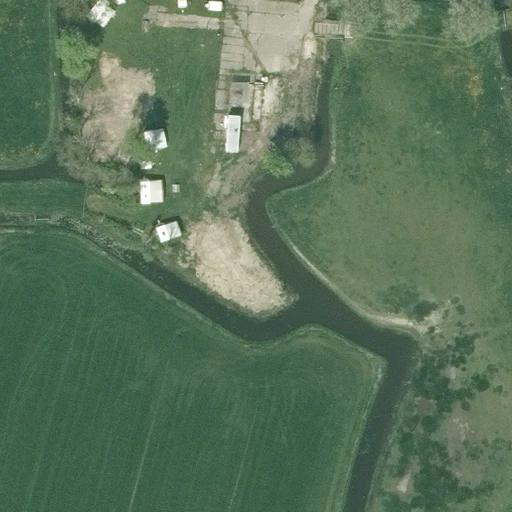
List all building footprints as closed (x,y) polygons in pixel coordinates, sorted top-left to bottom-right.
[(107,24),(118,7),(108,0),(97,0),(89,12),(107,24)] [(275,73),(274,113),(287,114),(288,74),(275,73)] [(259,130),(261,99),(270,100),(271,88),(262,87),(262,82),(248,81),(244,129),(259,130)] [(153,86),(152,115),(172,116),(173,87),(153,86)] [(242,151),(243,112),(229,112),(228,151),(242,151)] [(104,116),(102,136),(128,137),(129,118),(104,116)] [(144,201),(152,201),(152,178),(143,178),(144,201)]
